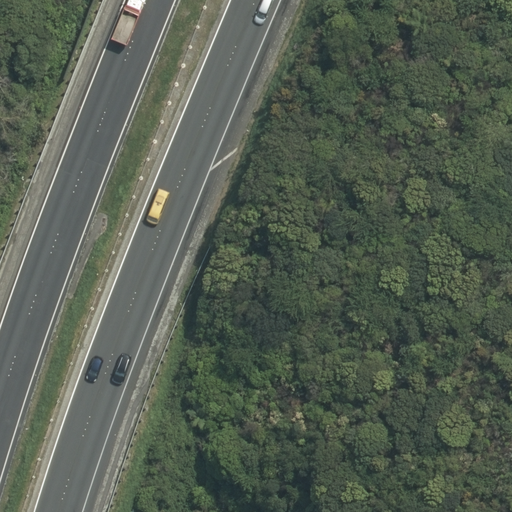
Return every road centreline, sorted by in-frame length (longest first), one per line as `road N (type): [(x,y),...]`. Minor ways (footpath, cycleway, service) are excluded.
road 1 (motorway): [(253,0),(96,367),(53,511)]
road 2 (motorway): [(0,401),(102,104),(148,0)]
